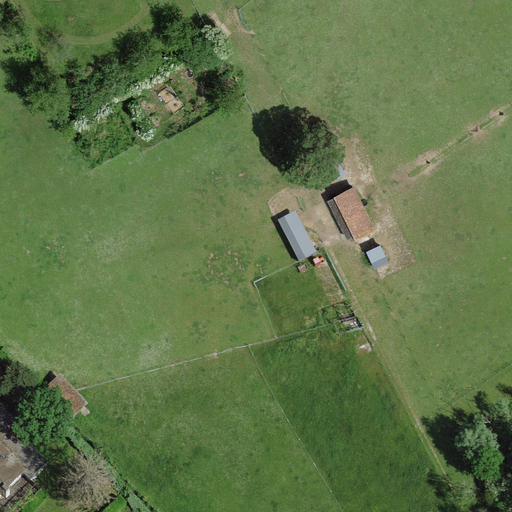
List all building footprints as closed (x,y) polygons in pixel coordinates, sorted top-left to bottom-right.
[(356,186),(337,195),(338,196),(357,236),(358,238),(376,229),(366,207),(356,186)] [(357,236),(338,196),(329,200),(349,240),(357,236)] [(317,256),(297,215),(279,223),(300,265),(317,256)] [(383,244),(369,251),(377,268),(391,261),(383,244)] [(357,333),(368,331),(355,307),(329,314),(340,338),(357,333)] [(62,377),(44,393),(72,422),(90,406),(75,391),(62,377)] [(0,499),(25,475),(32,483),(48,468),(13,432),(17,427),(2,412),(0,414),(0,499)]
